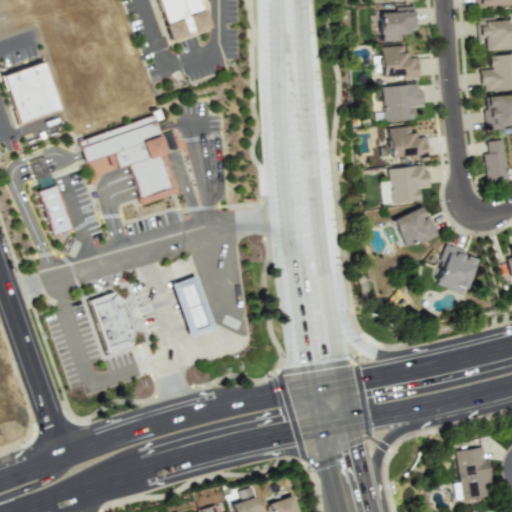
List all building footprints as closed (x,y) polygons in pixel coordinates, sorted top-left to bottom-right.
[(153,0),(200,0),(210,31),(168,45),(153,0)] [(398,41),(397,34),(407,33),(407,27),(413,27),(413,6),(392,7),(392,12),(377,13),(378,41),(398,41)] [(510,49),(509,19),(474,21),(475,38),(482,38),(482,50),(510,49)] [(377,46),(378,77),(416,76),(416,56),(403,57),(403,46),(377,46)] [(478,70),(479,91),(511,89),(511,53),(486,55),(487,69),(478,70)] [(56,109),(40,61),(0,74),(0,75),(15,122),(56,109)] [(379,86),(381,121),(410,119),(410,106),(418,105),(418,84),(379,86)] [(483,129),(501,128),(501,125),(511,124),(511,94),(481,96),(483,129)] [(174,194),(151,116),(75,138),(82,162),(110,153),(114,167),(125,165),(136,204),(174,194)] [(423,134),(407,135),(407,126),(385,127),(386,158),(424,156),(423,134)] [(484,142),(486,153),(480,154),(484,185),(505,181),(499,139),(484,142)] [(417,201),(416,187),(425,186),(424,165),(385,168),(387,203),(417,201)] [(34,191),(48,235),(67,230),(53,185),(34,191)] [(389,219),(401,248),(434,235),(426,214),(421,216),(417,207),(389,219)] [(511,237),(510,238),(511,246),(505,247),(506,257),(502,258),(504,276),(511,275),(511,237)] [(429,284),(459,294),(472,255),(442,246),(429,284)] [(184,337),(209,329),(192,275),(167,283),(184,337)] [(88,305),(107,359),(131,348),(136,335),(128,333),(119,312),(124,306),(113,297),(88,305)] [(457,499),(487,496),(481,447),(451,450),(457,499)] [(295,511),(289,495),(265,504),(267,511),(295,511)] [(228,504),(230,511),(256,511),(252,496),(228,504)]
